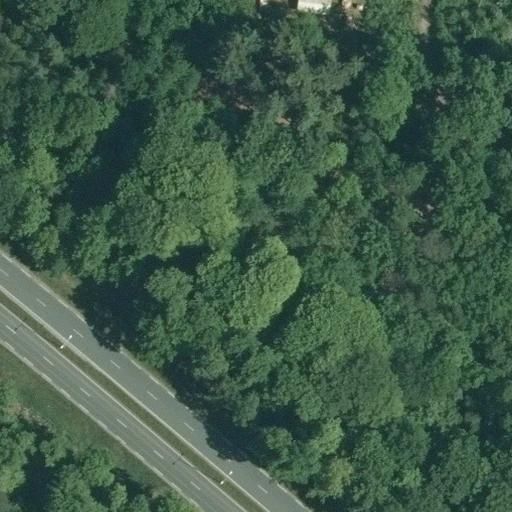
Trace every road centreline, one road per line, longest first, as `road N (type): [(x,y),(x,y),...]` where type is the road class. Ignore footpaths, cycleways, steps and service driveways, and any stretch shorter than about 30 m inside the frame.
road 1 (unclassified): [(450,511),(0,120)]
road 2 (primary): [(285,511),(0,270)]
road 3 (primary): [(0,322),(223,511)]
